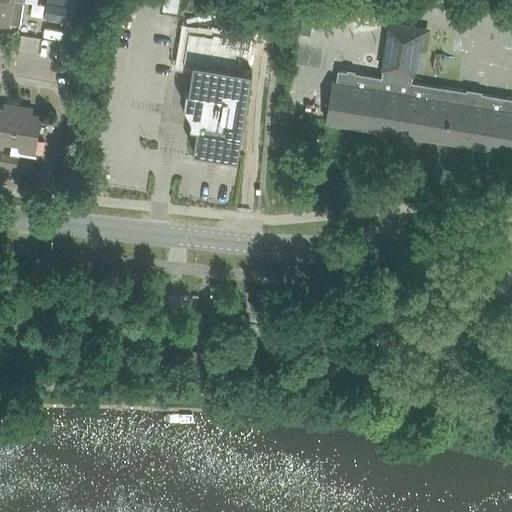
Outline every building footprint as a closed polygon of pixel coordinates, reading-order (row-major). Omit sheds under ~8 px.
[(0,0),(0,22),(9,24),(12,0),(10,0),(0,0)] [(178,0),(163,0),(162,11),(177,13),(178,0)] [(68,7),(60,6),(45,4),(43,17),(66,21),(68,7)] [(323,6),(307,4),(304,23),(320,25),(323,6)] [(337,71),(336,81),(334,91),(330,90),(325,121),(511,152),(511,99),(412,83),(413,76),(417,51),(425,52),(428,37),(419,35),(420,29),(389,24),(381,71),(382,71),(381,78),(337,71)] [(251,71),(192,62),(188,90),(185,90),(183,102),(186,111),(190,121),(189,127),(196,128),(192,152),(213,155),(237,159),(251,71)] [(305,94),(318,94),(319,74),(305,73),(305,94)] [(11,145),(17,106),(3,104),(2,109),(0,109),(0,148),(3,149),(4,143),(11,145)] [(17,106),(11,145),(18,146),(18,151),(35,154),(41,116),(31,114),(32,108),(17,106)] [(0,168),(7,170),(9,156),(1,155),(0,160),(0,168)] [(9,156),(7,170),(15,171),(17,157),(9,156)] [(262,294),(252,293),(250,308),(260,309),(262,294)] [(341,329),(307,318),(299,342),(334,353),(341,329)]
